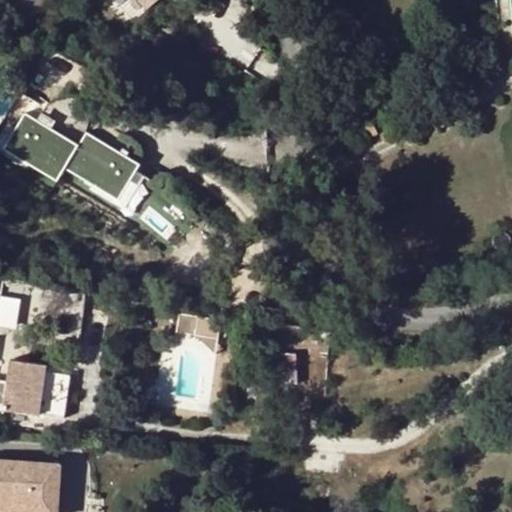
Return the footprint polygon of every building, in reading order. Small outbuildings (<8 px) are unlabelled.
[(320,28),(320,18),(312,17),(314,29),(320,28)] [(444,45),(446,34),(435,32),(433,42),(444,45)] [(23,110),(2,148),(62,181),(69,168),(124,198),(144,162),(90,131),(83,143),(23,110)] [(1,324),(21,326),(24,298),(4,296),(1,324)] [(290,352),(290,331),(273,332),(273,352),(290,352)] [(291,382),(290,352),(273,352),(273,382),(291,382)] [(11,359),(8,381),(6,398),(4,410),(41,413),(46,372),(47,364),(11,359)] [(72,375),(46,372),(41,413),(66,417),(72,375)] [(0,457),(0,511),(62,511),(66,462),(0,457)]
